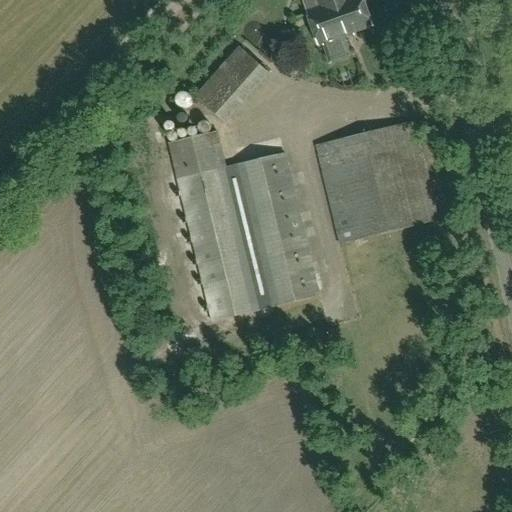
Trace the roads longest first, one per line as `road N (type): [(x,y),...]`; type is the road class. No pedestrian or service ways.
road 1 (unclassified): [(511,306),(442,0)]
road 2 (track): [(0,230),(189,0)]
